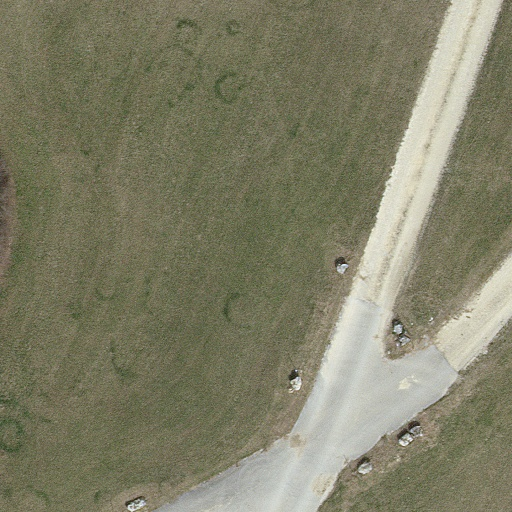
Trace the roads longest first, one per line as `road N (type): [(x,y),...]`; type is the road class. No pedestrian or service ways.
road 1 (track): [(283,511),(477,0)]
road 2 (track): [(200,511),(309,459),(449,357),(511,283)]
